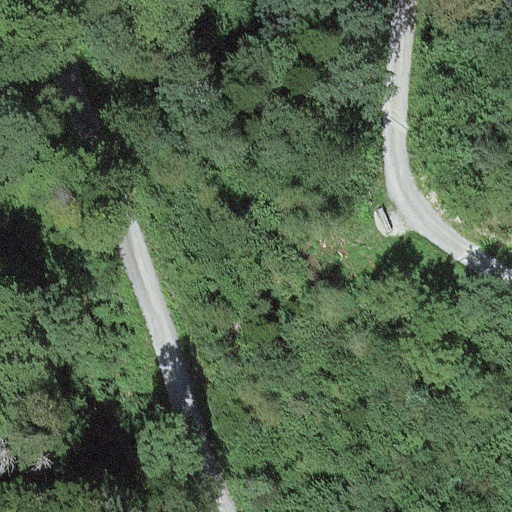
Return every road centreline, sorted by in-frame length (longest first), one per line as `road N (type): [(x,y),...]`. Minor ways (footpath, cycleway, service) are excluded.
road 1 (track): [(244,511),(198,425),(70,0)]
road 2 (track): [(414,0),(407,189),(511,265)]
